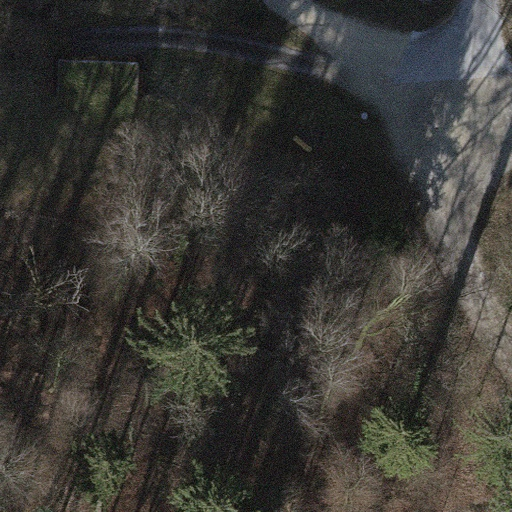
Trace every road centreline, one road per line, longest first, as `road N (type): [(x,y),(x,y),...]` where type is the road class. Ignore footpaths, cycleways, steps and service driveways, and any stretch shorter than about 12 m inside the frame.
road 1 (track): [(438,67),(439,166),(476,296),(511,356)]
road 2 (track): [(280,0),(358,44),(438,67),(484,51)]
